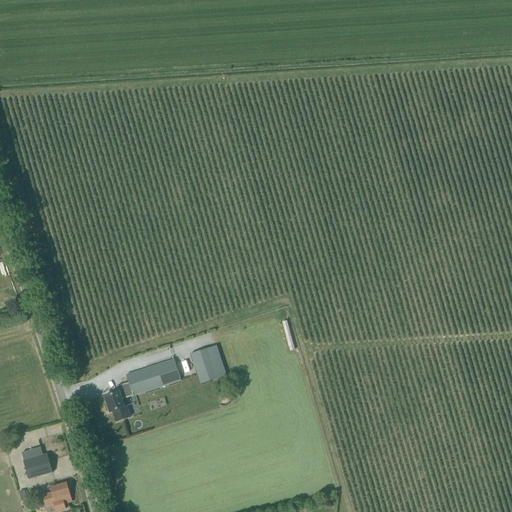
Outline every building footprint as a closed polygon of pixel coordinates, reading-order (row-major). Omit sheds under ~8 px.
[(246,368),(255,365),(244,329),(235,331),(246,368)] [(201,384),(227,375),(216,346),(191,354),(201,384)] [(117,387),(119,392),(105,396),(110,412),(113,411),(117,422),(130,417),(126,406),(124,407),(121,399),(133,395),(133,396),(181,380),(174,360),(126,375),(129,383),(117,387)] [(48,454),(44,455),(25,461),(30,479),(53,473),(48,454)] [(58,511),(65,510),(64,504),(71,501),(66,483),(51,487),(53,493),(44,495),(47,506),(54,504),(55,511),(58,511)]
